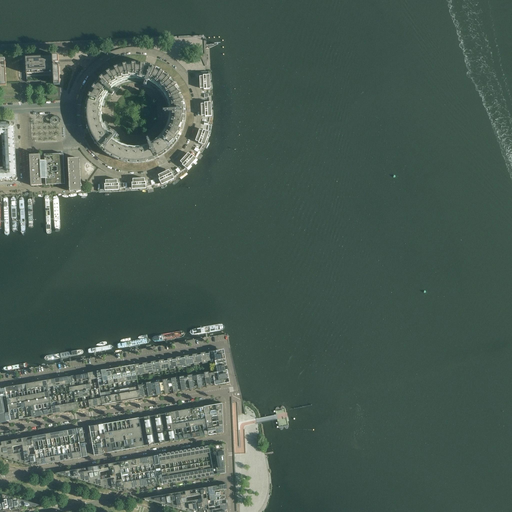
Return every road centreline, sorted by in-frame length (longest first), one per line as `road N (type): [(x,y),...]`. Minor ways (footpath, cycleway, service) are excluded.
road 1 (residential): [(78,142),(108,170),(159,170),(188,144),(196,102),(176,67),(127,51),(89,69),(72,104)]
road 2 (residential): [(0,383),(221,344),(234,383),(226,390)]
road 3 (residential): [(230,479),(37,511)]
road 4 (residential): [(83,416),(226,390)]
road 5 (residential): [(228,437),(91,459)]
